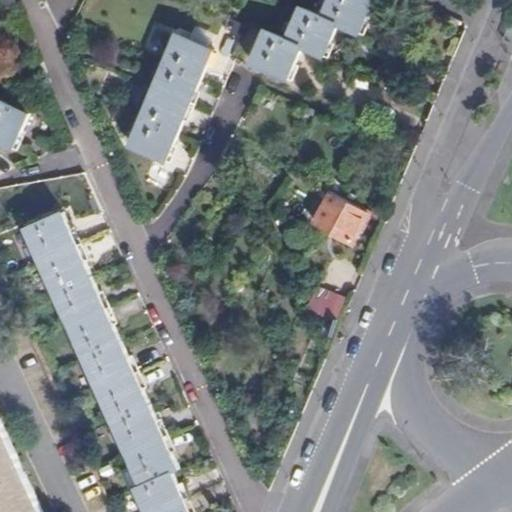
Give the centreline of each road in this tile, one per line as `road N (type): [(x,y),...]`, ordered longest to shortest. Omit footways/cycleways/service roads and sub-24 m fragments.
road 1 (residential): [(39,38),(258,511)]
road 2 (residential): [(493,26),(439,174),(432,238)]
road 3 (secondary): [(395,328),(402,385),(424,422),(460,446),(511,456)]
road 4 (secondary): [(511,111),(432,238)]
road 5 (residential): [(361,401),(303,511)]
